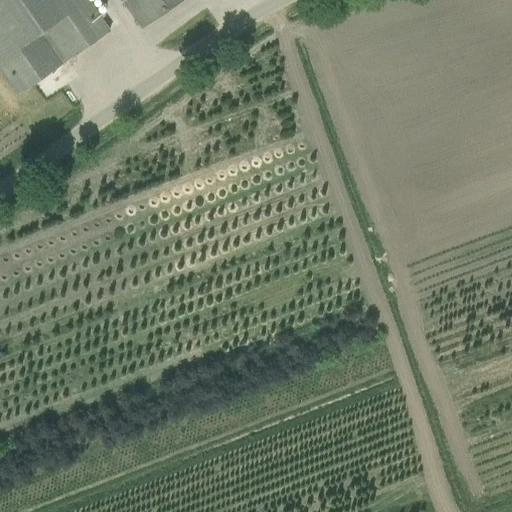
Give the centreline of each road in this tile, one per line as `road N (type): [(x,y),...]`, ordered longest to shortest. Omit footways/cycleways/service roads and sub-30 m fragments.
road 1 (track): [(446,511),(269,4)]
road 2 (unclassified): [(0,191),(280,0)]
